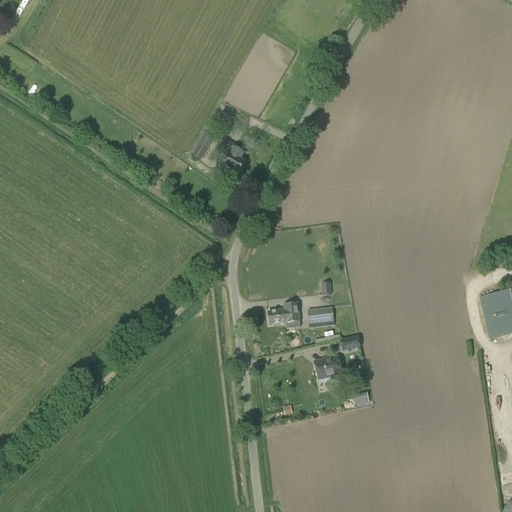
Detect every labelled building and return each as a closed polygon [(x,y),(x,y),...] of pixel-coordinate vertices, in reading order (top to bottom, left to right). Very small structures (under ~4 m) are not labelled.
[(214,139),(222,125),(212,119),(204,133),(203,132),(189,156),(201,162),(214,139)] [(239,175),(240,172),(247,160),(242,158),(246,152),(225,140),(219,151),(227,156),(222,166),(239,175)] [(489,340),(511,334),(511,290),(479,298),(489,340)] [(286,324),(300,322),(298,303),(283,305),(283,310),(277,311),(277,312),(269,313),(270,325),(286,323),(286,324)] [(308,325),(334,322),(332,308),(307,311),(308,325)] [(343,352),(361,348),(358,339),(341,343),(343,352)] [(338,378),(338,377),(342,376),(338,358),(315,364),(319,382),(330,379),(330,380),(332,382),(338,381),(338,378)] [(283,407),(285,415),(292,414),(290,405),(283,407)] [(511,511),(511,500),(503,501),(504,511),(511,511)]
